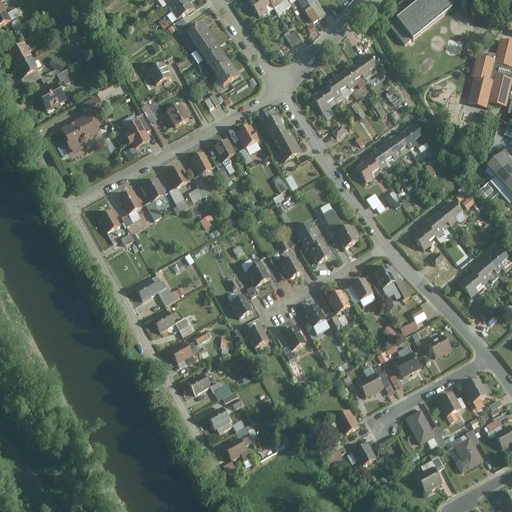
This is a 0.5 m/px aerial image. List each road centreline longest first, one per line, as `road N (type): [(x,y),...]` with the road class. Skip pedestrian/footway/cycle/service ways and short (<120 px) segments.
road 1 (residential): [(71,207),(214,468)]
road 2 (residential): [(275,90),(71,207)]
road 3 (residential): [(385,249),(275,90)]
road 4 (residential): [(489,359),(385,249)]
road 5 (residential): [(0,80),(71,207)]
road 6 (residential): [(374,0),(275,90)]
road 7 (residential): [(489,359),(376,425)]
road 8 (residential): [(385,249),(273,312)]
